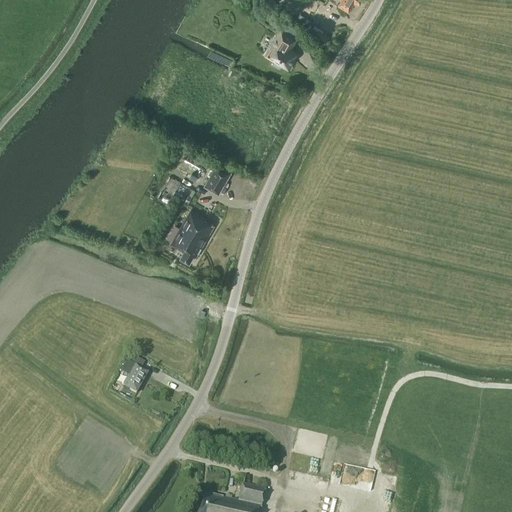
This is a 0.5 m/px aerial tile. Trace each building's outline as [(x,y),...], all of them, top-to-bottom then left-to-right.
[(341,0),(338,6),(348,13),(355,2),(359,5),(362,0),(341,0)] [(329,36),(319,30),(320,28),(315,24),(308,35),(313,38),(323,45),(329,36)] [(271,47),(267,53),(275,58),(274,59),(281,64),(282,62),(290,67),(294,59),(292,58),(296,52),(291,49),(297,38),(281,28),(270,46),(271,47)] [(205,186),(219,194),(231,172),(217,164),(205,186)] [(196,257),(214,225),(207,221),(207,220),(191,210),(172,243),(185,251),(181,258),(190,263),(194,256),(196,257)] [(130,372),(130,373),(143,380),(147,373),(140,370),(144,363),(134,357),(127,370),(130,372)] [(119,384),(120,385),(119,388),(121,390),(126,393),(127,389),(136,394),(143,380),(130,373),(126,381),(122,378),(119,384)] [(193,511),(259,511),(265,491),(242,486),(238,501),(198,492),(193,511)]
